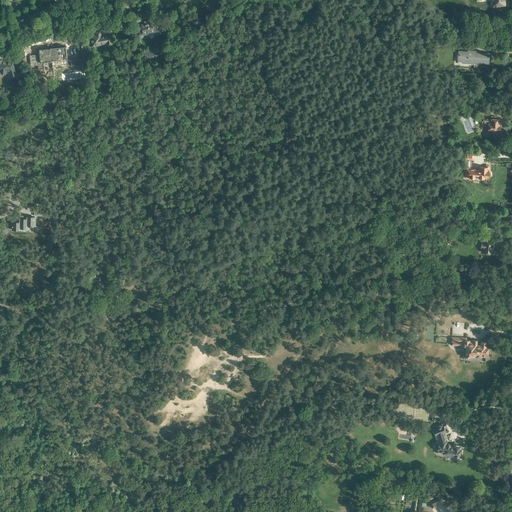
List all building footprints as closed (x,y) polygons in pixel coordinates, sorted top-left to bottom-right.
[(157,21),(153,22),(152,20),(145,22),(145,24),(141,25),(143,31),(139,32),(140,38),(146,37),(145,34),(154,32),(155,34),(160,33),(157,21)] [(92,44),(96,43),(97,45),(106,44),(107,47),(115,46),(112,34),(101,36),(101,34),(90,36),(92,44)] [(66,46),(36,50),(38,63),(68,59),(66,46)] [(162,47),(145,51),(147,58),(164,53),(162,47)] [(463,61),(463,63),(473,64),(474,62),(487,63),(488,54),(474,53),(474,51),(467,51),(467,53),(459,52),(459,61),(463,61)] [(0,71),(1,72),(1,73),(6,74),(6,72),(9,73),(9,74),(10,76),(16,73),(16,74),(17,74),(17,75),(18,75),(14,64),(8,63),(9,62),(2,61),(2,60),(0,59),(0,71)] [(491,119),(485,118),(485,115),(482,115),(482,118),(481,118),(481,122),(486,122),(486,126),(488,126),(488,131),(494,131),(494,132),(494,133),(497,133),(497,132),(498,132),(498,131),(499,131),(499,119),(495,119),(495,116),(491,116),(491,119)] [(464,178),(470,179),(470,178),(475,179),(475,177),(479,177),(479,179),(484,179),(484,178),(489,178),(489,170),(488,170),(488,167),(480,167),(480,170),(471,170),(471,168),(470,168),(470,160),(467,160),(466,167),(465,167),(464,178)] [(12,230),(20,230),(20,228),(27,228),(27,226),(34,226),(35,217),(27,217),(27,219),(20,219),(20,222),(13,222),(12,230)] [(484,253),(494,254),(495,250),(493,249),(494,244),(492,244),(492,242),(488,242),(489,236),(483,235),(482,243),(481,243),(481,247),(485,248),(484,253)] [(466,346),(466,349),(466,356),(471,357),(472,355),(477,355),(477,356),(481,356),(481,354),(487,355),(488,347),(486,347),(486,342),(481,342),(481,345),(477,345),(477,340),(474,340),(474,341),(467,340),(467,338),(451,337),(450,345),(466,346)] [(440,446),(438,446),(437,449),(439,450),(438,450),(438,453),(439,453),(448,455),(449,455),(454,456),(459,457),(461,445),(456,445),(457,443),(454,443),(453,446),(451,446),(451,445),(450,444),(449,443),(448,444),(447,444),(447,445),(446,445),(448,435),(446,434),(443,425),(436,427),(440,439),(440,440),(442,440),(440,446)] [(429,502),(432,508),(442,504),(439,498),(429,502)]
